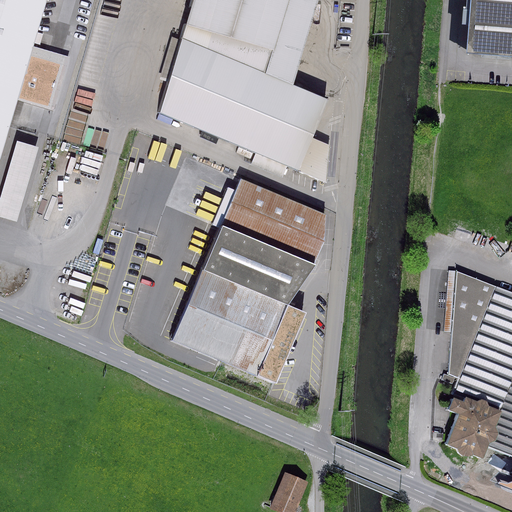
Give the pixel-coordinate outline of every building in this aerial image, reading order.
[(0,0),(0,137),(40,0),(0,0)] [(190,0),(157,111),(295,176),(297,171),(326,183),(329,146),(311,138),(325,103),(291,86),(314,0),(339,0),(341,0),(340,0),(190,0)] [(511,0),(473,0),(468,51),(511,55),(511,0)] [(57,20),(53,36),(72,40),(76,24),(57,20)] [(96,101),(106,50),(88,46),(83,72),(80,72),(68,129),(72,130),(71,132),(78,134),(79,127),(86,128),(88,119),(94,120),(98,101),(96,101)] [(143,173),(157,137),(140,130),(125,166),(143,173)] [(0,218),(16,223),(38,149),(18,142),(0,201),(0,218)] [(127,171),(114,205),(128,210),(141,177),(127,171)] [(325,217),(240,181),(170,343),(255,379),(273,387),(303,315),(286,308),(292,291),(310,270),(322,245),(325,217)] [(59,193),(55,204),(69,209),(73,197),(59,193)] [(511,285),(510,290),(452,270),(446,374),(456,379),(434,444),(481,462),(487,448),(511,457),(511,285)] [(297,511),(309,483),(285,474),(273,506),(289,511),(297,511)]
